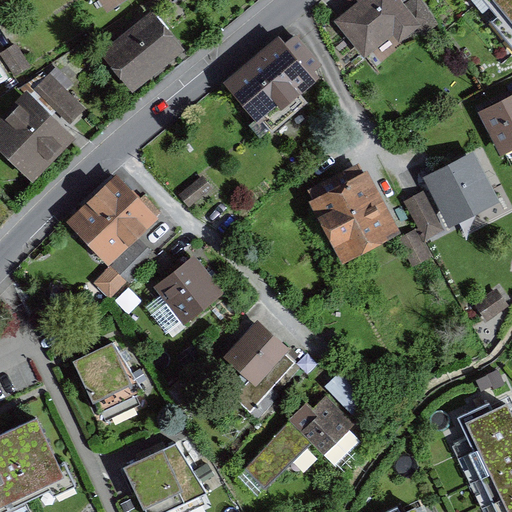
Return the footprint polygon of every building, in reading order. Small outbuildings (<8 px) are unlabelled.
[(100,0),(110,15),(133,0),(100,0)] [(404,0),(363,0),(335,22),(367,62),(395,40),(403,49),(438,21),(420,0),(412,0),(408,4),(404,0)] [(511,0),(476,0),(511,44),(511,0)] [(155,14),(103,55),(133,94),(185,53),(155,14)] [(286,39),(232,84),(269,127),(322,82),(286,39)] [(30,69),(16,47),(0,57),(0,58),(14,79),(30,69)] [(38,94),(71,129),(83,117),(50,83),(38,94)] [(0,149),(34,184),(81,140),(71,129),(38,94),(0,130),(0,149)] [(511,97),(480,114),(503,159),(511,154),(511,97)] [(476,156),(427,180),(452,232),(501,208),(476,156)] [(365,168),(311,194),(344,263),(398,238),(365,168)] [(123,179),(72,223),(111,269),(140,244),(162,225),(123,179)] [(140,244),(111,269),(95,285),(112,303),(157,262),(140,244)] [(198,260),(154,293),(164,307),(150,317),(169,342),(227,299),(198,260)] [(258,324),(224,361),(250,384),(234,401),(250,415),(300,361),(258,324)] [(117,346),(76,364),(98,414),(144,392),(117,346)] [(321,394),(243,479),(264,499),(311,453),(334,472),(367,434),(321,394)] [(511,402),(457,428),(469,454),(511,433),(511,402)] [(0,511),(7,511),(78,482),(49,416),(0,437),(0,511)] [(511,433),(469,454),(482,480),(511,465),(511,433)] [(156,455),(180,510),(212,495),(180,445),(156,455)] [(127,467),(148,511),(175,511),(180,510),(156,455),(127,467)] [(511,465),(482,480),(493,502),(511,493),(511,465)] [(511,511),(511,493),(493,502),(497,511),(511,511)]
